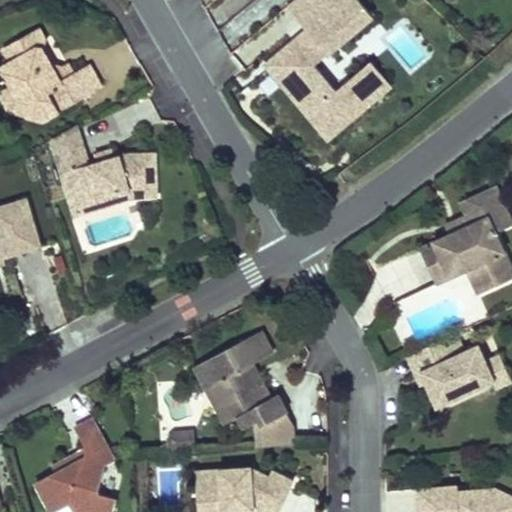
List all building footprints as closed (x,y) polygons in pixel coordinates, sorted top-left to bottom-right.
[(357,0),(349,0),(308,34),(312,37),(314,40),(300,51),(298,48),(272,69),(330,140),(392,90),(373,68),(338,96),(317,70),(376,23),(357,0)] [(303,0),(290,11),(308,34),(349,0),(303,0)] [(60,73),(54,76),(40,51),(46,43),(41,32),(5,51),(13,65),(3,70),(14,90),(20,100),(34,104),(30,119),(45,123),(93,96),(81,74),(65,83),(60,73)] [(312,37),(298,48),(300,51),(314,40),(312,37)] [(30,119),(34,104),(20,100),(14,90),(2,97),(10,113),(30,119)] [(77,127),(51,142),(70,204),(95,196),(97,203),(119,197),(121,204),(132,201),(156,202),(157,159),(133,164),(116,170),(102,174),(92,177),(77,127)] [(100,166),(102,174),(116,170),(114,162),(100,166)] [(446,224),(428,234),(446,267),(460,259),(473,262),(481,277),(511,261),(488,219),(507,209),(486,171),(453,190),(458,199),(465,214),(446,224)] [(95,196),(70,204),(74,218),(121,204),(119,197),(97,203),(95,196)] [(458,199),(438,210),(446,224),(465,214),(458,199)] [(0,261),(4,260),(42,249),(27,201),(0,208),(0,261)] [(415,241),(433,274),(446,267),(428,234),(415,241)] [(460,259),(472,282),(481,277),(473,262),(460,259)] [(449,322),(410,340),(421,362),(415,365),(421,378),(431,401),(493,372),(483,351),(476,336),(459,344),(449,322)] [(261,328),(192,360),(206,388),(236,400),(240,408),(244,416),(259,409),(262,415),(284,404),(276,387),(267,391),(249,352),(268,343),(261,328)] [(398,345),(415,381),(421,378),(415,365),(421,362),(410,340),(398,345)] [(509,375),(495,345),(483,351),(493,372),(497,381),(509,375)] [(236,400),(206,388),(220,418),(240,408),(236,400)] [(109,457),(88,416),(71,425),(81,446),(86,456),(54,472),(33,483),(47,511),(49,511),(70,502),(75,511),(109,511),(114,494),(94,490),(100,461),(109,457)] [(162,431),(163,446),(189,444),(187,429),(162,431)] [(86,456),(81,446),(49,463),(54,472),(86,456)] [(244,463),(189,465),(190,496),(219,495),(219,506),(250,504),(266,511),(272,511),(289,475),(267,464),(263,471),(244,463)] [(454,478),(412,479),(412,511),(509,511),(511,506),(511,505),(493,496),(498,486),(490,482),(454,483),(454,478)] [(219,495),(190,496),(190,511),(219,511),(219,506),(219,495)]
